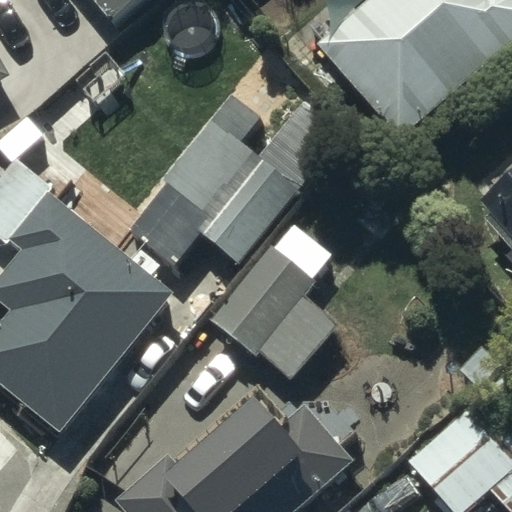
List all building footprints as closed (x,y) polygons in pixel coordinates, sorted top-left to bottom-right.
[(87,0),(109,27),(142,0),(87,0)] [(401,147),(511,48),(511,0),(379,0),(319,54),(401,147)] [(0,65),(0,87),(9,82),(0,65)] [(204,255),(246,287),(353,149),(310,116),(266,173),(248,159),(265,136),(240,116),(138,248),(183,282),(204,255)] [(0,398),(67,452),(179,312),(62,218),(73,204),(44,181),(37,189),(23,177),(10,194),(0,185),(0,253),(15,266),(18,262),(29,272),(0,308),(0,316),(18,331),(0,353),(0,398)] [(511,206),(491,225),(501,236),(495,242),(511,261),(511,206)] [(284,263),(279,259),(219,335),(267,373),(270,369),(301,393),(342,340),(309,314),(323,296),(320,293),(337,272),(300,243),(284,263)] [(408,469),(447,511),(469,511),(489,494),(505,511),(511,511),(511,373),(487,347),(464,368),(489,395),(408,469)] [(115,505),(120,511),(303,511),(355,468),(341,451),(356,438),(348,428),(357,420),(346,407),(337,414),(325,401),(309,415),(290,393),(273,408),(262,395),(230,423),(222,414),(115,505)]
